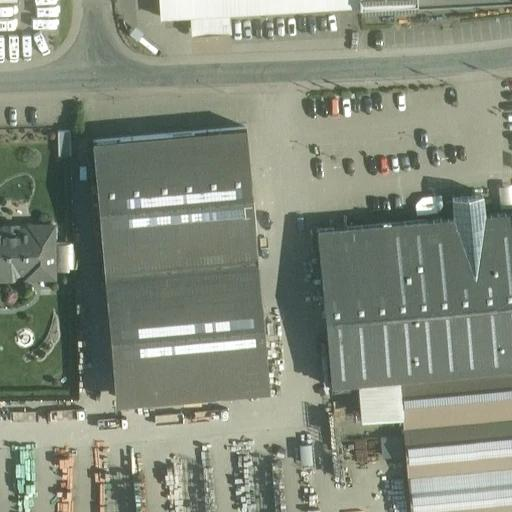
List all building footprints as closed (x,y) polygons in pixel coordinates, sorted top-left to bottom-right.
[(159,0),(160,17),(360,5),(360,0),(159,0)] [(246,127),(93,140),(104,272),(257,259),(246,127)] [(483,193),(452,196),(454,217),(317,229),(331,382),(366,379),(511,365),(511,211),(484,214),(483,193)] [(17,229),(15,230),(6,230),(4,229),(4,228),(3,228),(3,229),(0,228),(0,277),(11,277),(11,272),(25,272),(25,277),(54,276),(54,226),(29,226),(29,229),(18,229),(18,228),(17,228),(17,229)] [(61,242),(61,259),(77,259),(78,242),(61,242)] [(257,259),(104,272),(115,401),(241,390),(235,323),(263,321),(257,259)] [(263,321),(235,323),(241,390),(269,388),(263,321)] [(511,365),(398,376),(402,414),(407,475),(511,465),(511,365)] [(398,376),(366,379),(369,417),(402,414),(398,376)] [(52,397),(51,418),(83,418),(83,397),(52,397)] [(511,511),(511,465),(407,475),(410,511),(511,511)]
